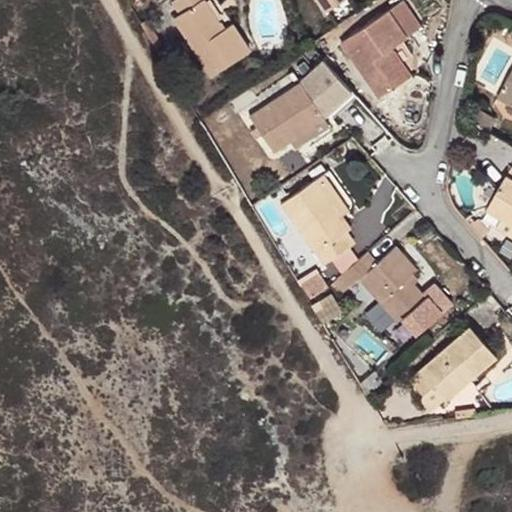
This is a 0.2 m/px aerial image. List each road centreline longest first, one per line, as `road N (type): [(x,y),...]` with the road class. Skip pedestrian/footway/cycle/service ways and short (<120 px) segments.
road 1 (track): [(107,0),(373,450),(421,511)]
road 2 (residential): [(427,195),(466,0)]
road 3 (track): [(511,419),(367,440)]
